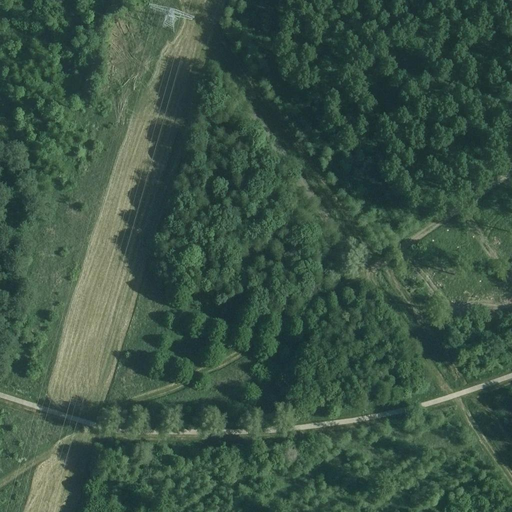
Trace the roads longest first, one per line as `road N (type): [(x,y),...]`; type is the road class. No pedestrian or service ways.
road 1 (track): [(511,174),(250,346),(0,486)]
road 2 (track): [(511,479),(203,42),(190,0)]
road 3 (track): [(163,0),(49,386),(55,412)]
